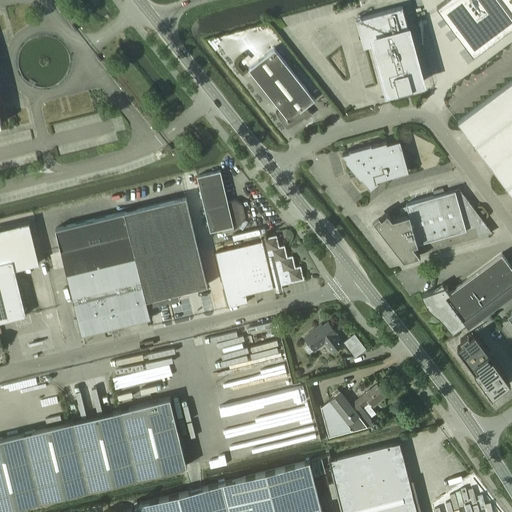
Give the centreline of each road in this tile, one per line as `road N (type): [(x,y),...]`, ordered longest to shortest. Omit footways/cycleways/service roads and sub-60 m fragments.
road 1 (unclassified): [(0,374),(338,291),(356,277)]
road 2 (unclassified): [(511,229),(438,128),(417,114),(318,139),(273,173)]
road 3 (secondary): [(479,438),(356,277)]
road 4 (secondary): [(273,173),(156,23)]
road 5 (unknown): [(359,216),(406,265),(511,232)]
road 6 (unknown): [(325,16),(346,78),(339,89),(290,36),(297,22)]
road 7 (unknown): [(377,122),(359,55),(365,34),(400,22),(388,0)]
road 8 (unknown): [(212,321),(175,176)]
road 9 (unknown): [(183,328),(218,468)]
road 10 (secondary): [(356,277),(273,173)]
road 11 (unknown): [(359,216),(419,189),(477,182)]
